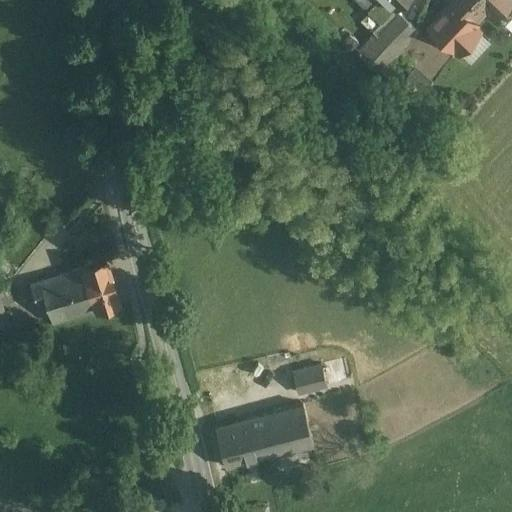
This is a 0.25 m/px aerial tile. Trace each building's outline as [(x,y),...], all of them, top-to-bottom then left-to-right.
[(377,0),(356,0),(368,11),(377,0)] [(402,0),(377,0),(368,11),(380,23),(381,23),(394,10),(394,9),(395,8),(402,0)] [(511,0),(453,0),(474,19),(485,7),(488,10),(495,16),(511,31),(511,30),(511,0)] [(394,10),(381,23),(380,23),(372,31),(375,33),(358,53),(382,73),(397,55),(402,55),(415,28),(400,13),(399,13),(395,8),(394,9),(394,10)] [(358,42),(349,34),(343,42),(352,50),(358,42)] [(465,125),(429,96),(422,104),(457,133),(465,125)] [(84,266),(42,279),(50,305),(55,320),(97,307),(120,301),(107,259),(84,265),(84,266)] [(42,279),(31,282),(36,301),(39,309),(50,305),(42,279)] [(0,324),(9,321),(0,295),(0,324)] [(351,365),(321,372),(326,393),(356,386),(351,365)] [(321,372),(293,379),(298,400),(326,393),(321,372)] [(302,410),(215,431),(225,471),(312,451),(302,410)] [(41,511),(0,501),(0,511),(41,511)]
